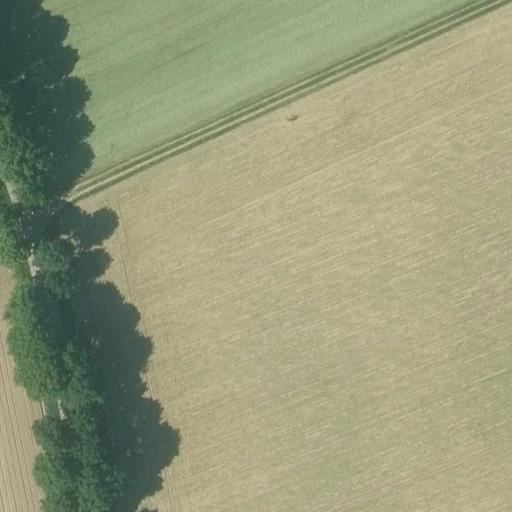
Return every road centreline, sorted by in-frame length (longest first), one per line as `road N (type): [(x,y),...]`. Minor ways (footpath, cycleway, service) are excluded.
road 1 (track): [(505,0),(25,206)]
road 2 (unclassified): [(86,511),(25,206),(0,137)]
